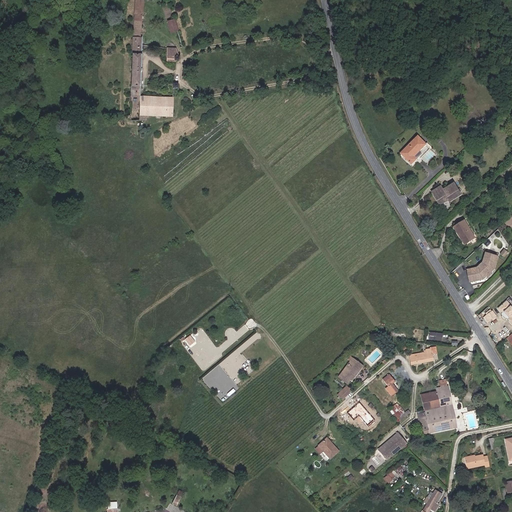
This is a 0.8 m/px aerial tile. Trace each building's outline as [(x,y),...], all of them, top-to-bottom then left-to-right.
[(144,0),(142,0),(135,0),(133,31),(133,37),(130,105),(139,105),(139,115),(139,120),(147,120),(147,117),(148,117),(149,115),(172,116),(172,98),(139,96),(142,37),(140,37),(142,15),(144,0)] [(174,19),(167,21),(170,33),(177,30),(174,19)] [(175,48),(167,48),(167,62),(175,62),(175,60),(176,60),(177,60),(178,59),(179,58),(179,57),(175,48)] [(427,144),(419,136),(402,152),(413,163),(418,159),(415,156),(420,150),(427,144)] [(415,156),(418,159),(423,153),(420,150),(415,156)] [(462,194),(455,183),(444,189),(442,186),(433,191),(441,204),(450,199),(450,201),(462,194)] [(465,220),(456,227),(465,243),(476,237),(465,220)] [(509,252),(505,249),(501,254),(505,257),(509,252)] [(485,258),(487,252),(485,252),(480,265),(478,268),(468,270),(469,275),(474,274),(473,271),(479,270),(486,263),(488,259),(485,258)] [(474,274),(469,275),(470,282),(484,279),(488,275),(491,272),(495,269),(499,256),(487,252),(485,258),(488,259),(486,263),(479,270),(473,271),(474,274)] [(499,308),(503,313),(504,311),(510,318),(508,319),(511,322),(511,304),(508,300),(499,308)] [(488,320),(497,312),(493,307),(483,316),(488,320)] [(428,339),(442,340),(443,332),(429,331),(428,339)] [(195,342),(190,335),(184,340),(189,346),(195,342)] [(424,352),(410,355),(411,364),(432,360),(431,353),(435,352),(434,348),(430,349),(425,350),(426,351),(424,351),(424,352)] [(349,363),(360,369),(362,366),(352,359),(349,363)] [(355,377),(360,369),(349,363),(339,379),(348,384),(351,380),(353,376),(355,377)] [(395,381),(389,374),(383,379),(388,386),(385,388),(391,395),(397,390),(392,383),(395,381)] [(437,391),(441,413),(453,411),(448,386),(447,386),(445,381),(441,382),(442,387),(436,388),(437,391)] [(346,386),(338,394),(342,399),(351,391),(346,386)] [(429,393),(431,406),(433,415),(441,413),(437,391),(429,393)] [(421,395),(423,408),(431,406),(429,393),(421,395)] [(398,402),(389,409),(399,421),(408,414),(398,402)] [(423,408),(424,410),(424,412),(417,413),(421,432),(428,431),(426,417),(433,415),(431,406),(423,408)] [(428,431),(429,432),(456,427),(453,411),(441,413),(433,415),(426,417),(428,431)] [(388,458),(405,443),(397,433),(379,448),(388,458)] [(326,439),(316,448),(320,452),(323,450),(331,458),(339,451),(333,444),(331,445),(326,439)] [(489,465),(487,456),(483,456),(483,454),(472,456),(472,454),(465,456),(467,467),(485,464),(485,466),(489,465)] [(387,484),(391,480),(386,475),(383,478),(387,484)] [(426,504),(423,509),(427,511),(428,511),(430,509),(435,511),(439,503),(437,502),(435,501),(439,492),(434,489),(429,499),(426,504)] [(176,494),(172,502),(177,504),(181,496),(176,494)] [(117,501),(107,501),(107,511),(118,511),(119,508),(117,508),(117,501)]
